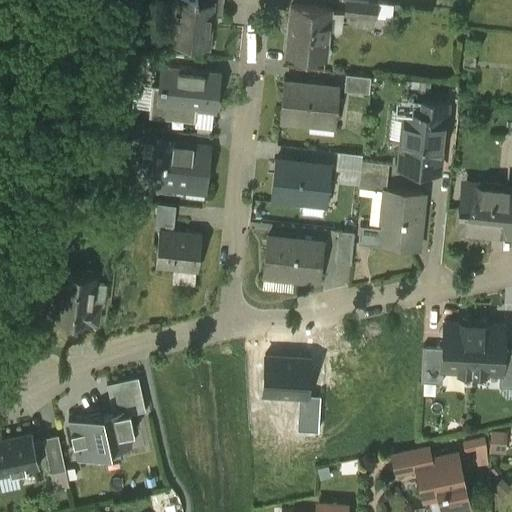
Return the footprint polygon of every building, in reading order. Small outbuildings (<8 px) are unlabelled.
[(216,0),(215,0),(173,0),(173,3),(171,3),(171,9),(173,9),(171,22),(173,22),(173,21),(179,22),(176,42),(211,46),(214,15),(216,0)] [(224,0),(215,0),(216,0),(214,15),(222,15),(224,0)] [(378,2),(358,0),(345,0),(345,12),(376,16),(378,2)] [(331,8),(292,4),(290,24),(292,25),(289,52),(287,52),(287,53),(326,57),(331,8)] [(140,50),(110,47),(109,61),(139,64),(140,50)] [(219,72),(162,65),(158,101),(160,101),(160,99),(172,100),(172,102),(215,107),(219,72)] [(371,74),(346,72),(345,88),(369,91),(371,74)] [(338,87),(302,83),(303,81),(284,79),(280,119),(298,121),(299,118),(335,121),(334,124),(336,124),(340,85),(338,85),(338,87)] [(446,100),(421,98),(420,110),(445,113),(446,100)] [(420,110),(405,108),(405,110),(408,110),(404,146),(401,146),(399,164),(439,168),(441,150),(439,150),(443,114),(444,114),(445,113),(420,110)] [(108,122),(82,119),(80,142),(106,144),(106,138),(108,122)] [(140,125),(108,122),(106,138),(138,141),(140,125)] [(210,145),(156,139),(156,138),(155,138),(153,158),(151,176),(150,183),(151,183),(151,182),(187,186),(205,188),(205,189),(206,189),(211,144),(210,143),(210,145)] [(144,157),(138,162),(138,169),(142,175),(151,176),(153,158),(144,157)] [(330,165),(294,161),(294,159),(276,157),(271,197),(290,199),(290,196),(326,199),(326,202),(327,203),(332,163),(330,163),(330,165)] [(389,161),(362,158),(361,172),(388,174),(389,161)] [(388,174),(361,172),(359,185),(385,188),(385,186),(386,187),(388,174)] [(511,184),(467,180),(465,204),(457,203),(457,207),(460,207),(458,228),(463,228),(465,231),(473,232),(476,229),(511,233),(511,221),(511,184)] [(205,188),(187,186),(186,194),(204,196),(205,189),(205,188)] [(386,187),(385,186),(385,188),(388,188),(384,224),(360,222),(359,240),(419,246),(421,228),(419,228),(422,192),(424,192),(424,191),(386,187)] [(202,231),(160,226),(156,263),(198,268),(202,231)] [(70,230),(45,228),(44,250),(68,252),(70,230)] [(354,229),(339,228),(335,260),(351,261),(354,229)] [(324,240),(268,234),(263,274),(319,279),(324,240)] [(95,272),(61,268),(56,317),(90,320),(90,319),(97,320),(99,302),(92,302),(95,272)] [(461,320),(445,320),(443,345),(442,367),(443,368),(472,369),(475,318),(464,318),(461,320)] [(488,322),(485,319),(475,318),(472,369),(500,371),(502,371),(503,349),(504,323),(488,322)] [(443,345),(423,344),(421,380),(443,381),(443,368),(442,367),(443,345)] [(511,349),(503,349),(502,371),(500,371),(499,385),(511,385),(511,349)] [(139,375),(107,382),(113,409),(129,406),(131,412),(146,409),(139,375)] [(104,410),(69,417),(77,457),(112,449),(112,448),(132,443),(129,432),(135,431),(131,412),(129,406),(113,409),(104,411),(104,410)] [(511,448),(510,426),(494,427),(495,448),(511,448)] [(32,429),(0,435),(0,473),(40,465),(32,429)] [(481,460),(492,460),(490,432),(467,433),(467,445),(481,444),(481,460)] [(58,433),(43,436),(51,471),(66,468),(58,433)] [(428,445),(393,453),(397,471),(417,466),(416,460),(430,457),(428,445)] [(430,457),(416,460),(417,466),(424,497),(440,493),(444,511),(469,507),(457,451),(430,457)] [(317,511),(296,511),(293,511),(292,511),(331,511),(332,503),(318,502),(317,511)] [(345,511),(346,504),(332,503),(331,511),(345,511)]
